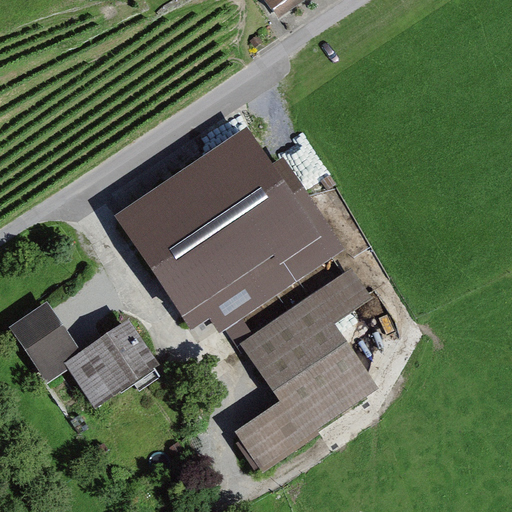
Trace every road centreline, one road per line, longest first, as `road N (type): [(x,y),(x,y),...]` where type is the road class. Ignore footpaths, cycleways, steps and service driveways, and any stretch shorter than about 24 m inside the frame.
road 1 (residential): [(0,244),(362,0)]
road 2 (track): [(228,511),(249,414),(74,194)]
